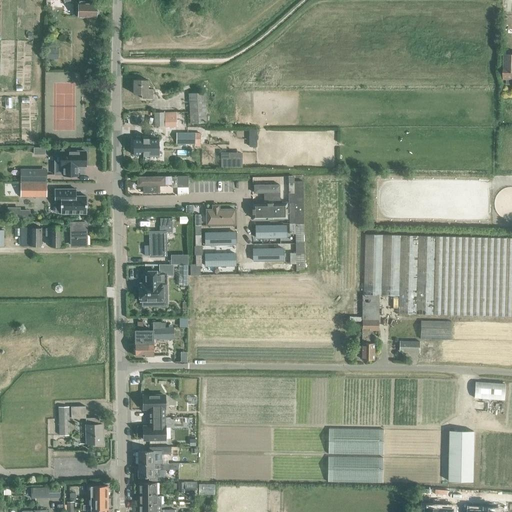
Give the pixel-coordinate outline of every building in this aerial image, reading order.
[(98,10),(96,9),(96,3),(84,3),(84,1),(78,1),(78,3),(74,3),(73,16),(96,16),(96,15),(98,14),(98,10)] [(511,54),(504,54),(504,67),(503,79),(506,79),(506,84),(511,84),(511,54)] [(134,79),(133,94),(142,94),(141,98),(152,99),(153,89),(147,89),(147,80),(134,79)] [(87,82),(87,90),(95,91),(95,82),(87,82)] [(188,93),(190,123),(206,123),(204,93),(188,93)] [(164,126),(163,112),(154,112),(154,126),(164,126)] [(174,117),(174,112),(165,112),(165,127),(177,126),(177,117),(174,117)] [(195,133),(176,132),(176,143),(194,144),(195,133)] [(133,154),(133,155),(142,155),(142,156),(143,156),(143,155),(147,155),(149,155),(158,155),(158,151),(158,150),(158,140),(159,139),(149,139),(149,137),(148,137),(148,139),(143,139),(143,138),(142,137),(142,139),(133,139),(133,154)] [(85,166),(85,151),(70,151),(70,149),(62,149),(62,151),(60,151),(60,152),(60,165),(54,165),(54,175),(63,175),(77,175),(77,166),(85,166)] [(242,157),(230,157),(230,152),(222,151),(221,166),(242,167),(242,157)] [(46,170),(38,170),(21,169),(21,181),(46,181),(46,174),(46,170)] [(164,177),(136,178),(136,188),(164,187),(164,177)] [(294,181),(294,182),(294,193),(295,202),(295,213),(295,223),(295,234),(295,253),(296,264),(296,271),(304,271),(303,243),(303,223),(302,202),(302,181),(294,181)] [(21,183),(21,196),(33,196),(33,193),(46,193),(46,183),(21,183)] [(279,185),(252,186),(252,194),(263,194),(263,201),(280,201),(279,185)] [(188,194),(188,187),(177,187),(177,195),(188,194)] [(76,189),(54,189),(54,203),(60,203),(60,213),(86,213),(86,196),(76,196),(76,189)] [(13,219),(30,219),(30,209),(21,209),(21,205),(7,206),(8,215),(13,215),(13,219)] [(284,206),(253,206),(253,217),(284,217),(284,206)] [(206,226),(234,226),(234,210),(220,210),(220,207),(212,207),(212,210),(206,210),(206,226)] [(172,226),(172,218),(159,218),(160,226),(172,226)] [(80,223),(70,223),(71,245),(86,245),(86,227),(80,227),(80,223)] [(284,225),(254,226),(254,234),(261,233),(261,242),(284,242),(284,225)] [(47,226),(47,227),(45,227),(45,235),(50,236),(49,246),(60,246),(60,226),(47,226)] [(150,232),(150,245),(144,245),(144,255),(150,255),(150,256),(166,255),(165,232),(172,232),(172,226),(160,226),(159,226),(159,232),(150,232)] [(29,227),(20,227),(20,246),(40,246),(41,227),(29,227)] [(208,237),(208,243),(234,243),(234,236),(219,236),(219,232),(214,232),(214,237),(208,237)] [(511,316),(511,263),(511,237),(363,234),(362,295),(379,295),(399,295),(398,313),(433,314),(511,316)] [(254,257),(254,266),(285,265),(284,248),(262,249),(262,256),(254,257)] [(205,267),(235,266),(235,258),(226,258),(226,251),(213,251),(213,259),(205,259),(205,267)] [(187,285),(187,265),(178,264),(178,285),(187,285)] [(160,273),(160,271),(145,271),(145,284),(142,284),(142,289),(140,289),(140,300),(142,300),(142,305),(153,305),(153,300),(162,300),(162,284),(167,284),(167,273),(160,273)] [(378,319),(379,295),(362,295),(362,319),(378,319)] [(378,330),(378,319),(362,319),(362,359),(374,359),(374,343),(369,343),(370,330),(378,330)] [(421,339),(451,340),(451,321),(421,321),(421,339)] [(135,330),(135,342),(145,342),(145,341),(147,341),(147,338),(152,338),(152,334),(158,334),(158,328),(165,328),(165,327),(165,323),(160,323),(160,322),(153,322),(153,330),(135,330)] [(173,339),(173,328),(165,327),(165,328),(158,328),(158,334),(152,334),(152,338),(147,338),(147,341),(145,341),(145,342),(135,342),(135,348),(134,349),(134,353),(135,354),(135,356),(153,356),(153,343),(155,343),(155,339),(173,339)] [(419,341),(400,341),(399,351),(419,351),(419,341)] [(504,400),(505,384),(475,382),(474,398),(504,400)] [(149,410),(149,417),(164,417),(164,408),(165,408),(165,395),(143,396),(143,409),(147,408),(149,410)] [(69,435),(69,406),(58,407),(59,435),(69,435)] [(71,418),(85,418),(85,406),(71,406),(71,418)] [(164,426),(164,417),(149,417),(149,425),(147,426),(143,426),(143,440),(165,439),(165,426),(164,426)] [(99,424),(99,418),(85,418),(86,444),(102,443),(102,424),(99,424)] [(385,482),(439,483),(440,429),(385,429),(385,482)] [(472,481),(473,431),(449,430),(448,481),(472,481)] [(137,463),(137,464),(153,463),(153,450),(137,451),(138,451),(138,457),(138,463),(137,463)] [(153,463),(137,464),(138,464),(138,470),(138,476),(138,477),(149,477),(149,480),(157,480),(157,476),(159,476),(159,470),(173,470),(178,470),(178,463),(159,464),(159,463),(155,463),(153,463)] [(139,493),(139,494),(156,493),(158,493),(158,483),(139,483),(139,487),(138,488),(138,492),(139,493)] [(107,486),(90,486),(90,498),(107,498),(107,497),(108,495),(108,493),(107,492),(107,486)] [(59,488),(31,488),(31,499),(59,498),(59,488)] [(138,499),(138,504),(156,504),(161,504),(161,496),(156,496),(156,493),(139,494),(139,498),(138,499)] [(108,500),(107,499),(107,498),(90,498),(91,505),(83,505),(83,510),(87,510),(90,510),(107,510),(107,504),(108,503),(108,500)]
